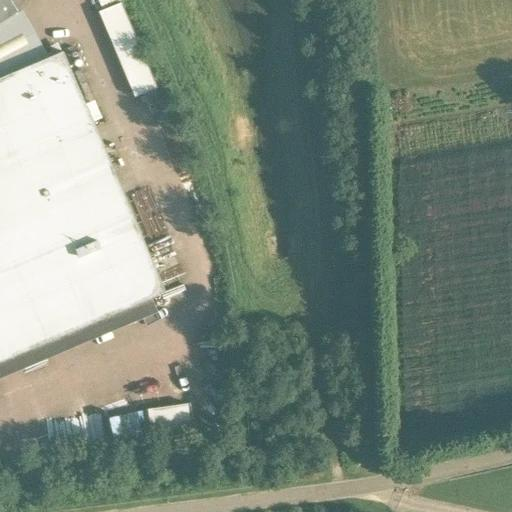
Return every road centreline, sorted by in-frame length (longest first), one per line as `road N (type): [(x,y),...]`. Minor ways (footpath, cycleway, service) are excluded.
road 1 (unclassified): [(392,483),(179,511)]
road 2 (track): [(342,490),(308,299)]
road 3 (residential): [(392,483),(511,456)]
